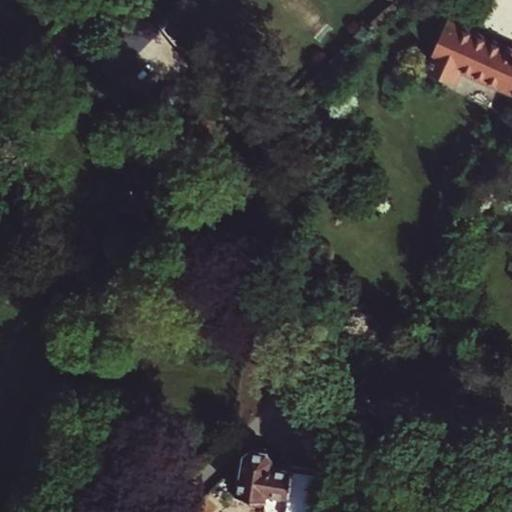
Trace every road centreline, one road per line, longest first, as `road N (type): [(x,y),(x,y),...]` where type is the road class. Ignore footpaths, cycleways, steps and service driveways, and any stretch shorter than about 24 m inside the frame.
road 1 (residential): [(0,26),(185,183),(268,308),(282,347),(278,391)]
road 2 (residential): [(278,391),(511,429)]
road 3 (residential): [(278,391),(257,426),(172,511)]
